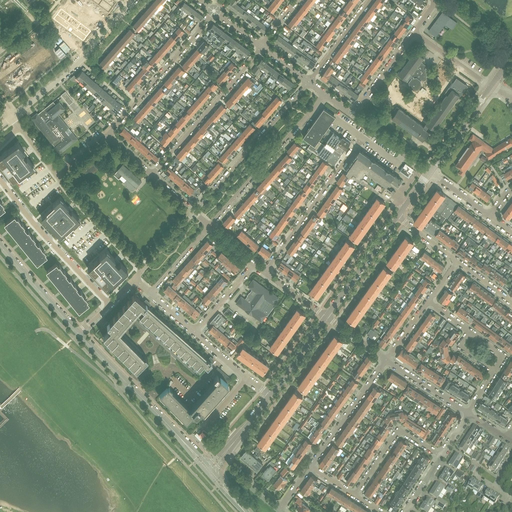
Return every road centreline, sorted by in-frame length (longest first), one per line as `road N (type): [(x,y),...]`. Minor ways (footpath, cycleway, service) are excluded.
road 1 (tertiary): [(208,469),(78,333)]
road 2 (residential): [(308,82),(193,212)]
road 3 (residential): [(11,116),(79,61),(133,0)]
road 4 (residential): [(151,174),(261,46)]
road 5 (residential): [(362,137),(264,273)]
road 6 (residential): [(109,304),(0,180)]
road 7 (residential): [(106,136),(213,11)]
road 8 (residential): [(209,225),(313,108)]
road 9 (residential): [(310,466),(386,360)]
road 10 (residential): [(142,270),(56,176)]
road 11 (tertiary): [(325,316),(397,215)]
road 12 (residential): [(354,494),(396,434),(441,456)]
